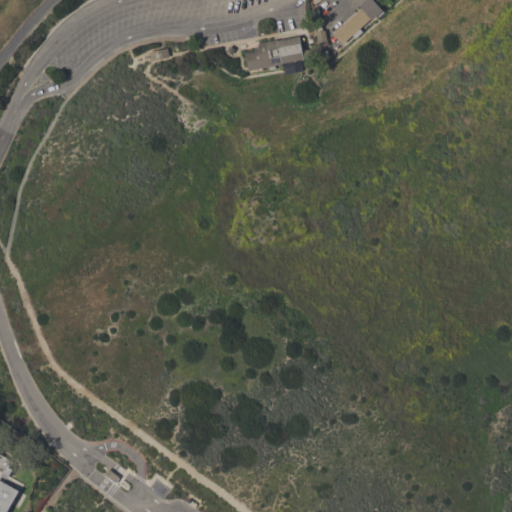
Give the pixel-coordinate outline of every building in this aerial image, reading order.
[(334,33),(344,44),(372,18),(373,20),(383,10),(374,0),(366,0),(359,6),(361,8),(334,33)] [(312,8),(316,30),(323,29),(319,7),(312,8)] [(316,30),(318,44),(328,43),(326,29),(323,29),(316,30)] [(245,75),(242,56),(259,54),(258,46),(301,40),(304,67),(245,75)] [(231,46),(227,51),(231,55),(235,49),(231,46)] [(151,61),(149,52),(168,49),(170,57),(151,61)] [(0,511),(0,481),(19,492),(7,511),(0,511)]
